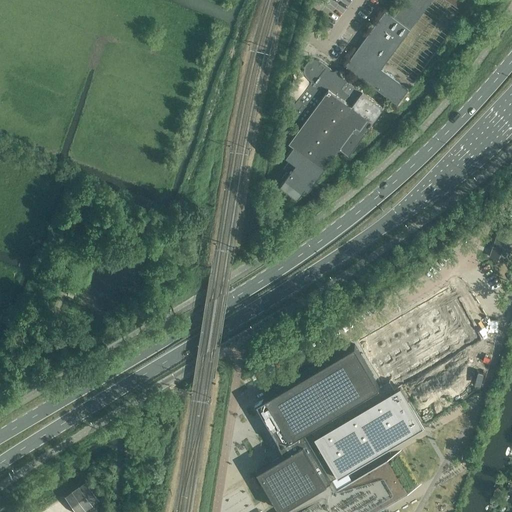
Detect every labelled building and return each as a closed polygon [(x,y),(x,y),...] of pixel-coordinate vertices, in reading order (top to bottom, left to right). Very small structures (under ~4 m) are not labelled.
[(385,11),(345,65),(397,104),(471,4),(464,0),(406,0),(394,17),(385,11)] [(284,181),(281,185),(298,198),(306,187),(309,189),(332,158),(336,152),(340,147),(349,153),(369,126),(383,107),(381,105),(347,80),(340,74),(340,69),(341,69),(341,68),(334,70),(322,61),(318,59),(315,58),(311,59),(308,61),(306,64),(304,68),(305,72),(306,75),(309,78),(312,80),(299,98),(298,99),(295,103),(293,101),(290,105),(293,107),(290,111),(295,114),(304,121),(289,142),(294,145),(286,156),(290,159),(284,167),(288,170),(282,179),(284,181)] [(501,224),(489,256),(506,262),(507,261),(511,245),(511,226),(502,222),(501,222),(501,223),(501,224)] [(452,285),(364,337),(389,380),(391,384),(401,378),(404,382),(471,342),(467,336),(479,330),(452,285)] [(264,398),(257,402),(287,452),(285,454),(271,462),(270,462),(257,470),(280,510),(330,480),(331,480),(303,432),(379,386),(355,344),(265,397),(264,398)] [(379,386),(303,432),(331,480),(332,479),(424,425),(400,385),(396,388),(391,379),(379,386)] [(375,511),(416,488),(415,487),(407,492),(388,460),(337,488),(332,479),(331,480),(330,480),(280,510),(276,511),(375,511)] [(81,511),(100,499),(84,478),(63,492),(77,511),(81,511)]
